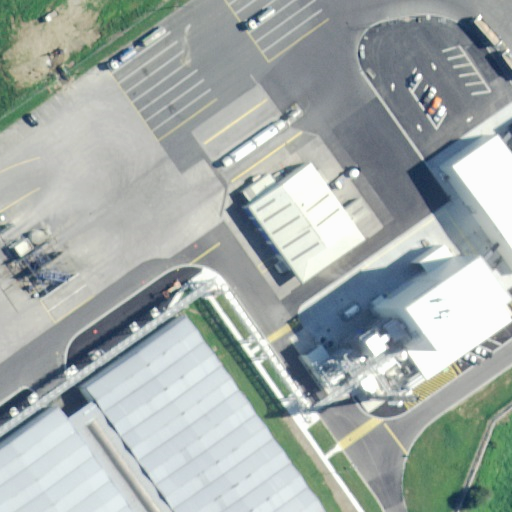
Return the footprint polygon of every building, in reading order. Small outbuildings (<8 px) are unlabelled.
[(339,244),(290,166),(228,205),(276,283),(339,244)] [(364,253),(332,276),(349,301),(382,278),(364,253)] [(404,310),(389,290),(358,313),(373,333),(404,310)] [(308,511),(173,319),(59,399),(138,511),(308,511)] [(118,511),(49,409),(0,441),(0,511),(118,511)]
